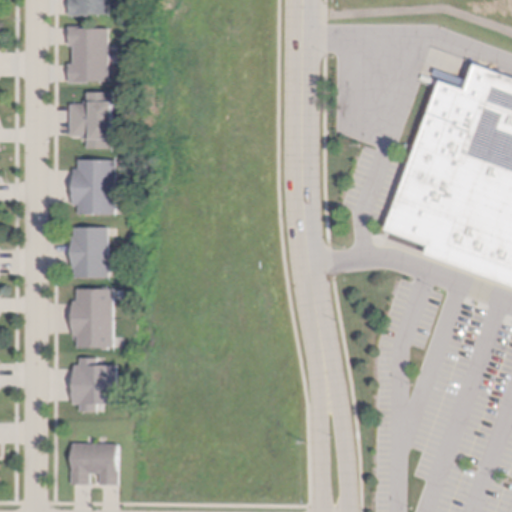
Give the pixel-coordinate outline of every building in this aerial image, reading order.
[(113,0),(113,14),(91,14),(91,16),(73,16),(73,0),(113,0)] [(73,26),(91,26),(91,28),(112,29),(112,81),(91,81),(91,83),(73,83),(73,64),(76,64),(76,46),(73,46),(73,26)] [(472,91),(480,66),(511,77),(511,284),(432,255),(436,248),(393,230),(446,82),(472,91)] [(91,92),(116,93),(115,148),(91,148),(91,140),(88,140),(88,136),(74,136),(74,104),(87,104),(87,100),(91,100),(91,92)] [(82,160),(119,160),(119,214),(81,214),(81,204),(75,204),(75,185),(76,185),(76,169),(82,169),(82,160)] [(77,227),(112,227),(112,277),(78,277),(78,269),(76,269),(76,236),(77,236),(77,227)] [(80,289),(117,289),(116,347),(80,347),(80,336),(76,336),(76,301),(80,301),(80,289)] [(83,358),(100,358),(100,366),(119,366),(120,404),(100,404),(100,411),(83,412),(83,404),(76,404),(76,383),(77,383),(77,365),(83,365),(83,358)] [(76,445),(122,445),(122,485),(105,485),(105,474),(94,474),(94,485),(76,485),(76,445)]
